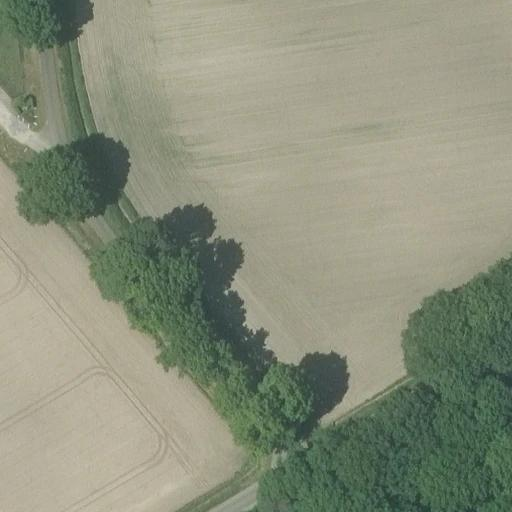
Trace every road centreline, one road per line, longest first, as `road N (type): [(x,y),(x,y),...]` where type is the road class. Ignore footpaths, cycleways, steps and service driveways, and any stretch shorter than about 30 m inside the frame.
road 1 (unclassified): [(282,469),(240,376),(101,214),(70,130),(57,0)]
road 2 (unclassified): [(282,469),(511,336)]
